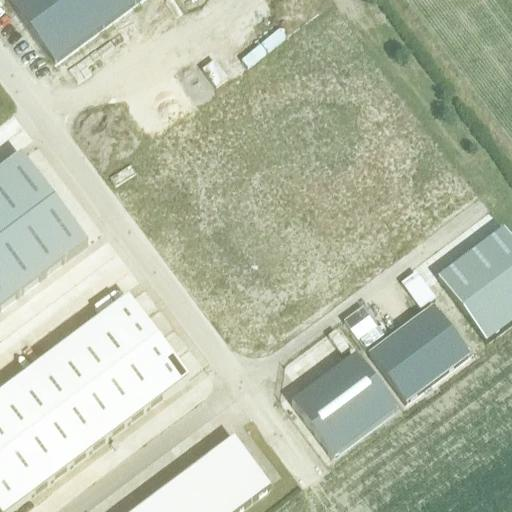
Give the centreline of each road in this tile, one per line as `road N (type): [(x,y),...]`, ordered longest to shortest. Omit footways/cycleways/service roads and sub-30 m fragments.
road 1 (unclassified): [(0,63),(238,386)]
road 2 (unclassified): [(238,386),(482,208)]
road 3 (unclassified): [(71,511),(238,386)]
road 4 (unclassified): [(238,386),(335,511)]
